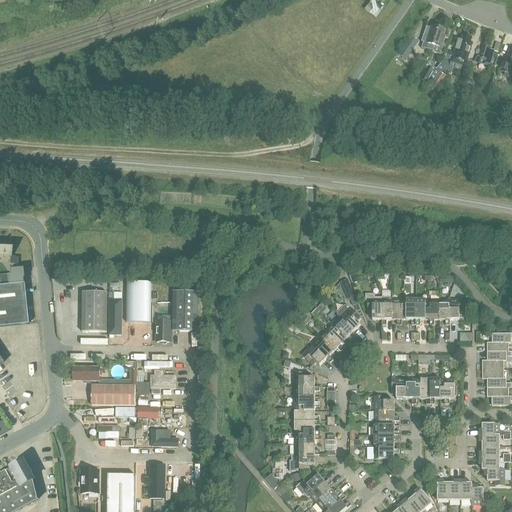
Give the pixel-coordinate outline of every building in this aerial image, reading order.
[(371,2),(365,10),(370,14),(376,6),(371,2)] [(423,48),(432,51),(439,29),(428,25),(423,42),(425,43),(423,48)] [(439,29),(432,51),(433,51),(432,52),(440,55),(446,38),(444,37),(446,31),(439,29)] [(459,40),(453,59),(456,59),(455,62),(463,64),(464,59),(467,60),(472,44),(470,44),(471,39),(463,36),(461,41),(459,40)] [(399,55),(406,60),(416,45),(409,40),(399,55)] [(477,56),(474,62),(478,63),(485,65),(490,67),(491,62),(495,51),(490,49),(489,50),(483,48),(480,57),(477,56)] [(500,72),(505,73),(504,76),(510,78),(511,71),(511,50),(510,50),(506,63),(503,62),(500,72)] [(446,59),(445,62),(437,71),(451,75),(453,68),(461,71),(463,64),(455,62),(446,59)] [(428,68),(421,80),(427,84),(434,72),(436,69),(429,64),(429,65),(427,64),(426,67),(428,68)] [(439,73),(433,82),(440,86),(445,76),(439,73)] [(491,76),(487,90),(493,92),(498,78),(491,76)] [(473,102),(457,91),(453,96),(469,108),(473,102)] [(392,140),(393,137),(395,133),(387,130),(380,126),(379,128),(377,132),(378,133),(378,134),(377,135),(382,137),(382,135),(392,140)] [(273,196),(263,195),(262,198),(261,204),(271,206),(272,199),(273,196)] [(0,240),(0,256),(10,257),(11,241),(0,240)] [(9,269),(18,269),(18,258),(10,257),(9,269)] [(0,276),(0,286),(22,284),(22,279),(23,279),(22,269),(8,270),(9,276),(0,276)] [(151,324),(152,283),(128,283),(127,324),(151,324)] [(0,327),(27,325),(23,284),(22,284),(0,286),(0,327)] [(347,292),(352,305),(357,303),(352,290),(347,292)] [(174,293),(173,332),(197,333),(198,293),(174,293)] [(83,294),(83,335),(108,335),(108,294),(83,294)] [(382,321),(382,298),(375,298),(375,295),(365,295),(365,302),(368,302),(368,316),(372,316),(372,321),(382,321)] [(390,298),(382,298),(382,321),(382,326),(387,326),(387,321),(392,321),(392,301),(390,301),(390,298)] [(392,301),(392,321),(397,321),(397,326),(402,326),(402,321),(406,321),(406,311),(402,311),(402,301),(392,301)] [(416,301),(402,301),(402,311),(406,311),(406,321),(412,321),(412,326),(416,326),(416,301)] [(416,301),(416,326),(420,326),(420,321),(426,321),(426,311),(430,311),(430,301),(416,301)] [(435,321),(440,321),(440,301),(430,301),(430,311),(426,311),(426,321),(430,321),(430,326),(435,326),(435,321)] [(450,301),(440,301),(440,321),(445,321),(445,326),(450,326),(450,321),(450,301)] [(464,301),(450,301),(450,321),(459,321),(459,316),(464,316),(464,301)] [(109,338),(125,338),(125,303),(110,303),(109,338)] [(320,306),(316,309),(319,312),(325,307),(321,304),(320,306)] [(338,317),(339,319),(354,333),(361,326),(357,323),(361,319),(348,306),(345,306),(338,313),(338,317)] [(319,312),(316,309),(311,314),(314,317),(319,312)] [(295,316),(289,310),(284,315),(290,321),(295,316)] [(303,323),(306,326),(311,321),(308,317),(303,323)] [(333,325),(347,340),(351,336),(354,339),(357,336),(354,333),(339,319),(333,325)] [(168,344),(172,344),(172,322),(157,322),(157,344),(160,344),(162,345),(167,345),(168,344)] [(306,326),(303,323),(298,328),(301,331),(306,326)] [(325,332),(344,350),(346,347),(343,344),(347,340),(333,325),(325,332)] [(344,350),(325,332),(319,339),(333,353),(337,350),(341,353),(344,350)] [(487,346),(487,354),(511,354),(511,353),(509,353),(509,340),(511,339),(511,334),(492,335),(492,344),(494,344),(494,346),(487,346)] [(319,339),(312,346),(326,360),(330,364),(333,361),(330,357),(333,353),(319,339)] [(326,360),(312,346),(302,356),(313,367),(316,364),(320,367),(326,360)] [(511,358),(511,354),(487,354),(487,362),(489,362),(489,364),(482,365),(482,371),(504,371),(504,358),(511,358)] [(137,382),(137,371),(138,363),(125,362),(125,366),(129,372),(131,372),(131,382),(137,382)] [(100,368),(74,368),(74,382),(100,382),(100,368)] [(487,380),(487,388),(511,387),(511,384),(504,384),(504,371),(482,371),(482,377),(489,377),(489,380),(487,380)] [(295,388),(315,388),(315,378),(310,378),(310,374),(295,374),(295,388)] [(151,392),(175,393),(175,377),(151,377),(151,392)] [(407,400),(406,380),(392,380),(392,396),(397,396),(397,400),(407,400)] [(416,380),(406,380),(407,400),(412,400),(412,405),(416,405),(416,400),(421,400),(421,390),(416,390),(416,380)] [(430,380),(416,380),(416,390),(421,390),(421,400),(426,400),(426,405),(430,405),(430,380)] [(445,390),(445,380),(430,380),(430,405),(435,405),(435,400),(440,400),(440,390),(445,390)] [(455,380),(445,380),(445,390),(440,390),(440,400),(445,400),(445,405),(449,405),(449,400),(455,400),(455,380)] [(149,392),(150,384),(137,384),(137,396),(149,396),(149,392)] [(92,386),(92,406),(135,407),(135,387),(92,386)] [(511,389),(511,387),(487,388),(487,395),(494,395),(493,398),(492,398),(492,407),(511,407),(511,402),(509,402),(509,389),(511,389)] [(295,388),(295,398),(315,398),(315,392),(320,392),(320,388),(315,388),(295,388)] [(295,398),(295,410),(315,410),(315,408),(320,408),(320,403),(315,403),(315,398),(295,398)] [(374,398),(374,412),(394,412),(394,402),(390,402),(390,398),(374,398)] [(116,409),(116,419),(135,419),(135,409),(116,409)] [(158,419),(159,410),(138,409),(138,419),(158,419)] [(295,410),(295,422),(320,422),(320,418),(315,418),(315,410),(295,410)] [(374,412),(374,422),(384,422),(384,427),(394,427),(394,422),(399,422),(399,418),(394,418),(394,412),(374,412)] [(320,426),(320,422),(295,422),(295,437),(304,437),(304,432),(315,432),(315,426),(320,426)] [(374,422),(374,436),(399,436),(399,432),(394,432),(394,427),(384,427),(384,422),(374,422)] [(479,430),(479,436),(500,436),(500,425),(482,425),(484,425),(484,430),(482,430),(482,429),(482,430),(479,430)] [(146,432),(146,442),(166,442),(166,433),(146,432)] [(295,446),(315,446),(315,441),(320,441),(320,436),(315,436),(315,432),(304,432),(304,437),(295,437),(295,446)] [(374,436),(374,451),(384,451),(384,446),(394,446),(394,441),(399,441),(399,436),(374,436)] [(485,443),(485,448),(500,448),(500,436),(479,436),(479,443),(485,443)] [(315,456),(320,456),(320,452),(315,452),(315,446),(295,446),(295,456),(315,456)] [(394,450),(394,446),(384,446),(384,451),(374,451),(374,461),(394,461),(394,455),(399,455),(399,450),(394,450)] [(500,460),(500,448),(485,448),(485,453),(479,453),(479,460),(500,460)] [(315,456),(295,456),(292,456),(292,461),(290,461),(290,472),(295,472),(295,471),(310,471),(310,466),(315,466),(315,456)] [(500,471),(500,460),(479,460),(479,466),(484,466),(484,471),(500,471)] [(0,511),(16,511),(36,502),(31,481),(32,481),(29,475),(30,474),(28,466),(25,467),(21,462),(7,469),(8,471),(4,473),(0,474),(0,511)] [(174,468),(174,494),(190,494),(190,468),(174,468)] [(505,471),(500,471),(484,471),(484,477),(489,477),(489,483),(495,483),(495,487),(505,487),(505,471)] [(98,472),(81,472),(81,478),(78,478),(78,489),(81,489),(81,494),(98,494),(98,472)] [(292,476),(294,483),(302,481),(300,474),(292,476)] [(135,511),(136,476),(109,475),(108,511),(135,511)] [(280,485),(272,475),(266,480),(274,490),(280,485)] [(325,484),(319,476),(315,479),(312,476),(301,485),(300,484),(296,488),(303,496),(304,495),(308,499),(325,484)] [(325,484),(308,499),(310,497),(316,504),(331,491),(328,487),(332,484),(329,480),(325,484)] [(437,502),(449,502),(449,487),(444,487),(444,481),(437,481),(437,502)] [(454,487),(449,487),(449,502),(460,502),(460,481),(454,481),(454,487)] [(471,507),(472,507),(472,487),(467,487),(467,482),(460,481),(460,502),(471,502),(471,507)] [(154,501),(153,482),(140,482),(140,501),(154,501)] [(478,487),(472,487),(472,507),(488,507),(488,497),(484,497),(484,489),(483,489),(483,492),(478,492),(478,487)] [(414,500),(423,511),(432,504),(419,489),(414,493),(417,497),(414,500)] [(333,509),(341,502),(338,499),(342,495),(339,492),(335,495),(331,491),(316,504),(322,511),(330,505),(333,509)] [(176,506),(184,500),(180,495),(172,502),(176,506)] [(408,511),(423,511),(414,500),(410,504),(406,500),(402,504),(408,511)] [(330,505),(322,511),(344,511),(351,506),(348,503),(344,506),(341,502),(333,509),(330,505)]
